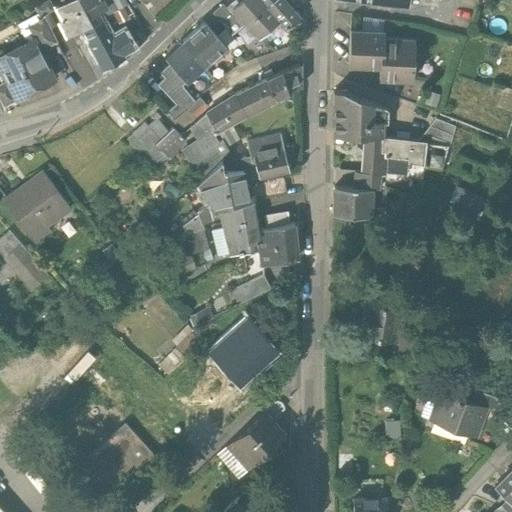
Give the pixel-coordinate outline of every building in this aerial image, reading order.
[(49,0),(35,7),(41,19),(45,17),(43,14),(53,8),(51,5),(49,0)] [(97,0),(72,0),(58,8),(63,16),(61,18),(62,20),(60,21),(69,36),(81,29),(88,41),(107,30),(100,19),(116,10),(110,0),(98,0),(97,0)] [(265,5),(260,0),(244,0),(232,10),(240,19),(245,24),(260,37),(279,22),(265,6),(265,5)] [(283,0),(272,0),(265,6),(279,22),(286,30),(298,17),(283,0)] [(346,0),(409,9),(410,0),(346,0)] [(234,24),(226,16),(220,22),(232,35),(245,24),(240,19),(234,24)] [(58,42),(45,17),(41,19),(27,26),(34,39),(40,51),(58,42)] [(204,24),(183,44),(204,68),(213,60),(216,64),(229,53),(204,24)] [(113,37),(108,29),(107,30),(88,41),(104,69),(124,58),(122,54),(133,48),(124,31),(113,37)] [(386,35),(352,33),(351,68),(380,70),(380,82),(413,84),(415,42),(385,41),(386,35)] [(34,39),(8,53),(0,50),(0,70),(2,71),(7,81),(17,99),(30,92),(34,93),(39,90),(40,86),(55,79),(40,51),(34,39)] [(204,68),(183,44),(166,60),(171,66),(160,75),(165,80),(158,86),(176,106),(167,113),(172,120),(195,102),(182,87),(204,68)] [(300,67),(267,83),(276,103),(301,91),(300,67)] [(7,81),(0,85),(0,100),(5,110),(19,103),(17,99),(7,81)] [(267,83),(236,97),(247,117),(276,103),(267,83)] [(383,110),(344,94),(334,94),(334,139),(365,140),(366,139),(381,139),(383,110)] [(236,97),(200,119),(188,129),(196,141),(183,151),(201,179),(204,176),(220,161),(223,158),(212,148),(217,144),(212,135),(247,117),(236,97)] [(125,138),(152,166),(182,138),(155,109),(125,138)] [(429,117),(424,137),(447,143),(451,123),(429,117)] [(279,137),(246,144),(248,159),(240,161),(242,173),(244,182),(287,173),(279,137)] [(381,139),(366,139),(365,140),(362,174),(361,176),(378,177),(383,177),(384,158),(385,153),(381,153),(381,139)] [(381,139),(381,153),(385,153),(384,158),(407,161),(407,164),(422,167),(425,143),(381,139)] [(407,161),(384,158),(383,177),(400,178),(400,182),(405,183),(407,164),(407,161)] [(220,161),(204,176),(214,190),(225,185),(223,175),(220,161)] [(242,173),(223,175),(225,185),(244,182),(242,173)] [(378,177),(361,176),(362,174),(356,175),(356,191),(371,192),(376,192),(378,177)] [(43,177),(4,202),(28,235),(43,226),(46,229),(69,214),(43,177)] [(248,190),(226,192),(215,200),(218,212),(250,204),(248,190)] [(356,191),(334,190),(334,216),(369,218),(369,225),(383,226),(383,213),(383,207),(371,206),(371,192),(356,191)] [(250,204),(218,212),(221,226),(227,254),(252,249),(252,237),(255,234),(250,204)] [(208,206),(198,213),(200,222),(210,220),(208,206)] [(198,213),(181,226),(184,235),(202,229),(200,222),(198,213)] [(400,213),(383,213),(383,226),(399,228),(400,213)] [(356,223),(334,223),(334,236),(356,237),(356,223)] [(294,228),(260,233),(256,238),(258,252),(251,253),(254,268),(299,259),(294,228)] [(0,256),(2,259),(20,244),(7,229),(0,235),(0,256)] [(118,254),(110,243),(100,251),(108,261),(118,254)] [(20,244),(2,259),(29,290),(47,275),(20,244)] [(190,255),(171,262),(176,276),(194,269),(190,255)] [(401,308),(365,302),(360,337),(396,343),(401,308)] [(274,352),(246,320),(210,352),(238,384),(274,352)] [(58,395),(97,358),(75,336),(57,354),(60,357),(40,376),(58,395)] [(190,336),(176,349),(184,357),(198,343),(190,336)] [(409,346),(396,343),(394,354),(407,356),(409,346)] [(496,398),(476,390),(471,402),(484,406),(484,407),(492,410),(496,398)] [(471,402),(442,391),(431,421),(473,436),(484,407),(484,406),(471,402)] [(273,404),(226,445),(248,470),(284,437),(271,423),(284,412),(282,406),(273,404)] [(153,455),(123,423),(82,461),(101,481),(123,460),(135,472),(153,455)] [(511,467),(493,485),(507,500),(511,505),(511,467)] [(386,511),(386,499),(353,500),(353,511),(386,511)] [(511,511),(511,505),(507,500),(494,511),(511,511)]
